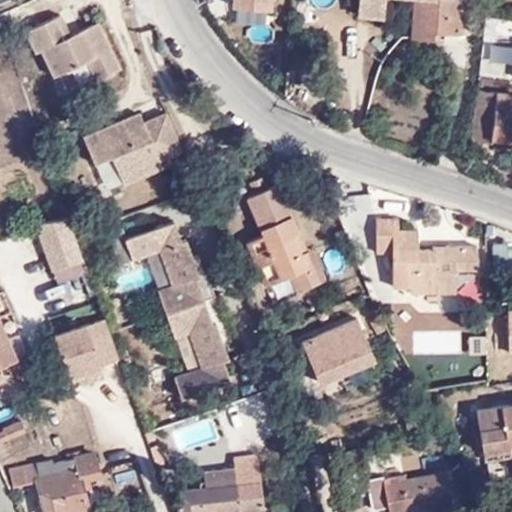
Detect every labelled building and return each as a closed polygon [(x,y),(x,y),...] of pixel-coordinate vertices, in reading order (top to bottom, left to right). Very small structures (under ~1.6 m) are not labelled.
[(270,22),(271,0),(226,0),(225,19),(270,22)] [(359,0),(357,18),(382,20),(384,0),(414,0),(411,41),(431,43),(432,35),(458,38),(461,3),(435,0),(359,0)] [(58,14),(53,16),(61,37),(67,34),(58,14)] [(53,16),(24,28),(33,50),(39,48),(50,74),(83,60),(92,80),(115,70),(95,23),(67,34),(61,37),(53,16)] [(511,115),(511,93),(473,87),(466,139),(488,142),(489,135),(509,137),(511,115)] [(113,152),(123,176),(185,152),(163,97),(81,129),(93,159),(113,152)] [(194,165),(207,195),(233,180),(217,153),(194,165)] [(204,197),(207,195),(194,165),(187,169),(204,197)] [(297,240),(270,174),(236,187),(251,225),(237,231),(254,274),(280,263),(288,281),(310,271),(297,240)] [(443,242),(409,237),(410,225),(412,211),(391,208),(392,199),(375,197),(369,243),(387,245),(384,274),(446,282),(450,257),(472,260),(474,233),(444,230),(443,242)] [(86,267),(65,206),(32,218),(53,278),(86,267)] [(204,303),(196,279),(202,277),(194,258),(189,243),(182,245),(174,223),(131,239),(139,261),(159,254),(171,287),(158,292),(167,316),(204,303)] [(443,242),(444,230),(410,225),(409,237),(443,242)] [(297,240),(310,271),(317,268),(304,237),(297,240)] [(339,247),(325,252),(332,270),(346,265),(339,247)] [(199,256),(194,258),(202,277),(196,279),(204,303),(216,299),(199,256)] [(216,299),(204,303),(213,327),(218,324),(226,346),(232,343),(216,299)] [(218,324),(213,327),(204,303),(167,316),(176,341),(188,336),(200,369),(180,377),(188,399),(232,383),(224,361),(231,359),(226,346),(218,324)] [(357,308),(298,331),(317,377),(375,354),(357,308)] [(69,380),(117,363),(103,322),(55,339),(69,380)] [(0,368),(13,363),(0,332),(0,368)] [(511,456),(510,449),(511,448),(511,410),(480,415),(487,459),(511,456)] [(2,417),(0,417),(0,437),(25,428),(20,418),(5,423),(2,417)] [(15,482),(36,476),(44,511),(57,511),(83,506),(77,478),(95,474),(89,447),(48,456),(47,454),(10,464),(15,482)] [(201,488),(175,490),(176,511),(219,511),(220,506),(264,505),(263,451),(237,451),(237,467),(201,468),(201,488)] [(511,456),(487,459),(488,469),(511,465),(511,462),(511,460),(511,456)] [(382,471),(367,475),(376,511),(390,508),(390,511),(416,511),(450,504),(442,469),(385,482),(382,471)]
